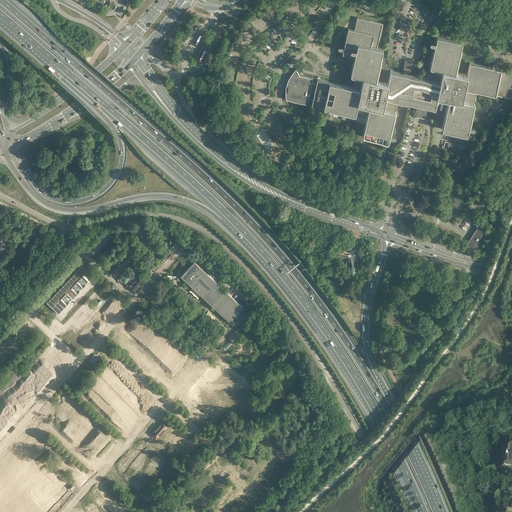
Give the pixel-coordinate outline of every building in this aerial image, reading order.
[(366,0),(362,4),(364,7),(366,9),(366,8),(369,11),(372,7),(370,5),(370,4),(369,2),(368,3),(366,0)] [(285,89),(285,92),(285,95),(285,99),(286,99),(286,98),(307,103),(308,98),(313,99),(311,104),(330,108),(329,110),(329,112),(329,113),(329,114),(330,114),(331,115),(331,114),(332,114),(332,113),(333,109),(364,116),(367,117),(362,135),(388,141),(389,135),(393,136),(394,136),(395,136),(395,135),(395,134),(395,133),(394,133),(392,132),(390,132),(394,116),(398,98),(399,99),(422,104),(421,109),(418,109),(416,115),(421,116),(422,116),(428,118),(429,116),(430,112),(427,111),(427,110),(428,105),(435,107),(436,101),(438,95),(449,97),(447,103),(444,116),(442,128),(448,129),(467,134),(469,127),(473,128),(474,128),(475,127),(474,126),(473,125),(470,125),(472,116),(473,110),(474,106),(477,91),(511,98),(511,71),(497,68),(495,68),(496,66),(496,64),(496,63),(495,62),(494,62),(493,63),(492,67),(489,67),(470,62),(467,75),(456,72),(463,41),(437,35),(436,42),(432,41),(431,41),(430,41),(430,42),(430,43),(430,44),(431,44),(435,45),(427,78),(409,74),(410,70),(411,70),(412,67),(413,62),(405,60),(404,64),(403,68),(404,68),(403,73),(390,70),(388,82),(386,82),(390,67),(385,66),(387,60),(385,59),(386,56),(383,56),(377,80),(376,79),(383,49),(377,47),(383,23),(376,21),(357,17),(357,19),(354,29),(348,28),(344,46),(340,45),(339,45),(338,46),(338,47),(338,48),(339,48),(340,49),(343,49),(343,53),(355,56),(351,73),(351,74),(351,75),(350,80),(351,80),(355,81),(354,85),(354,87),(317,79),(316,82),(312,81),(313,78),(303,75),(300,75),(300,74),(299,74),(299,73),(298,71),(297,71),(297,70),(296,69),(296,68),(294,71),(291,73),(290,76),(288,79),(287,82),(286,85),(285,89)] [(445,141),(444,145),(442,145),(442,147),(443,148),(463,153),(465,146),(445,141)] [(330,179),(333,176),(317,160),(307,170),(315,178),(318,175),(322,179),(323,177),(331,186),(334,183),(330,179)] [(483,228),(482,229),(478,227),(466,244),(473,249),(485,231),(484,231),(487,226),(485,224),(487,221),(474,213),(470,219),(483,228)] [(180,275),(211,304),(230,322),(237,313),(244,307),(225,289),(194,261),(180,275)] [(82,265),(47,302),(52,307),(60,298),(67,304),(89,281),(83,275),(87,270),(82,265)] [(144,275),(138,270),(125,284),(131,289),(144,275)] [(229,337),(233,341),(240,334),(235,330),(229,337)] [(169,425),(164,420),(150,434),(156,440),(169,425)] [(503,464),(511,465),(511,440),(506,439),(504,452),(505,452),(503,464)]
